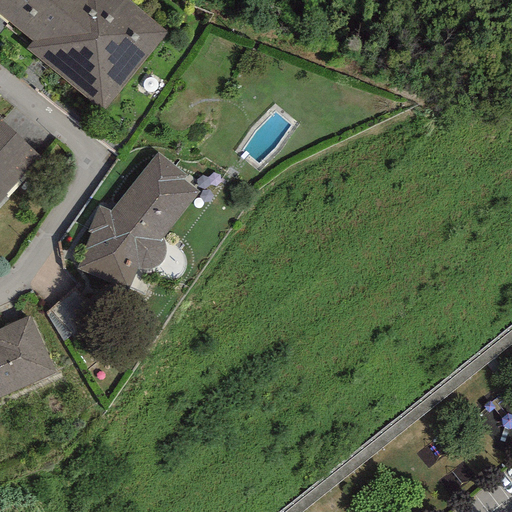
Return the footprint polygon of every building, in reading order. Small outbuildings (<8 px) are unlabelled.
[(25,49),(103,110),(167,32),(128,0),(0,0),(0,15),(31,41),(25,49)] [(0,198),(39,156),(0,120),(0,198)] [(186,176),(158,152),(110,211),(98,206),(87,232),(90,234),(76,270),(127,290),(137,269),(141,270),(145,270),(150,270),(155,268),(158,266),(162,261),(165,257),(166,252),(165,247),(164,242),(162,238),(198,192),(183,180),(186,176)] [(76,367),(103,348),(80,315),(52,334),(76,367)] [(0,397),(55,372),(29,316),(0,329),(0,397)] [(511,329),(284,511),(301,511),(511,342),(511,329)]
